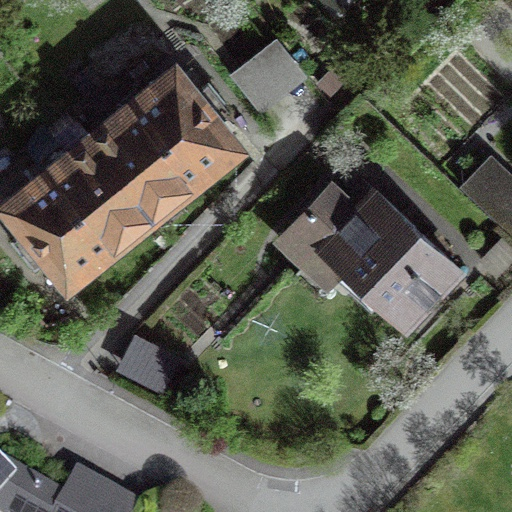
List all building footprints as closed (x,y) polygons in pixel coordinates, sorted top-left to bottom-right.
[(85,133),(155,218),(241,148),(171,63),(85,133)] [(155,218),(85,133),(0,202),(0,218),(62,294),(155,218)] [(511,182),(487,160),(463,186),(511,231),(511,182)] [(464,285),(366,198),(301,271),(399,358),(464,285)] [(138,511),(0,453),(0,511),(138,511)]
